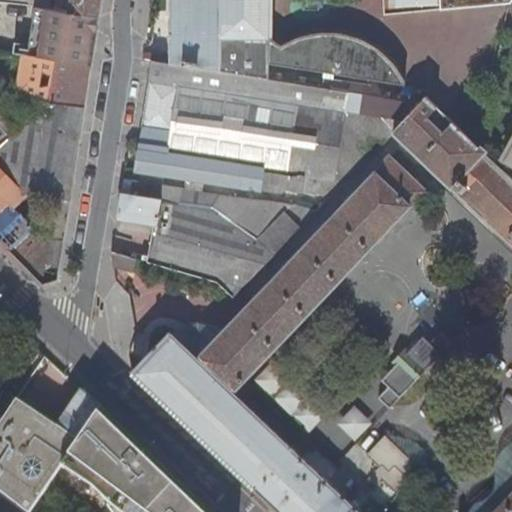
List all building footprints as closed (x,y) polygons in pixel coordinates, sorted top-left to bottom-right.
[(29,0),(28,6),(44,8),(50,9),(51,0),(29,0)] [(71,0),(70,13),(99,17),(101,0),(71,0)] [(270,0),(172,0),(171,56),(165,56),(165,61),(268,78),(270,78),(270,64),(270,55),(271,38),(270,0)] [(508,3),(511,2),(511,0),(442,0),(443,9),(508,3)] [(42,21),(97,30),(99,17),(70,13),(50,9),(44,8),(42,21)] [(42,21),(36,58),(92,66),(97,30),(42,21)] [(284,45),(271,38),(270,55),(270,64),(406,85),(407,80),(394,63),(389,58),(377,48),(370,42),(365,39),(351,35),(339,33),(323,32),(316,34),(301,38),(284,45)] [(19,79),(16,96),(85,106),(92,66),(36,58),(22,55),(20,72),(43,76),(44,72),(52,75),(50,84),(42,86),(42,82),(19,79)] [(339,150),(359,167),(395,129),(422,102),(270,78),(268,78),(165,61),(153,60),(140,140),(142,140),(137,169),(267,190),(268,182),(323,191),(335,180),(339,150)] [(16,96),(0,93),(0,125),(12,137),(79,147),(85,106),(16,96)] [(511,176),(480,145),(428,95),(422,102),(395,129),(511,241),(511,176)] [(0,147),(12,137),(0,125),(0,147)] [(0,147),(0,170),(7,171),(12,137),(0,147)] [(7,171),(73,181),(79,147),(12,137),(7,171)] [(200,358),(171,330),(133,369),(265,496),(281,511),(511,511),(511,493),(494,511),(361,511),(324,476),(234,391),(426,190),(391,157),(200,358)] [(48,239),(50,240),(64,242),(72,187),(57,184),(48,239)] [(173,196),(172,200),(213,207),(253,234),(278,251),(289,240),(302,227),(285,212),(277,221),(256,208),(250,205),(221,196),(183,190),(182,197),(173,196)] [(156,225),(148,261),(218,281),(236,296),(278,251),(253,234),(213,207),(172,200),(122,191),(117,218),(156,225)] [(2,192),(0,194),(0,237),(10,248),(32,227),(37,222),(33,218),(29,221),(16,208),(23,202),(14,192),(10,192),(5,196),(2,192)] [(277,221),(285,212),(292,206),(287,205),(260,202),(256,208),(277,221)] [(285,212),(302,227),(318,209),(292,206),(285,212)] [(32,227),(10,248),(44,282),(58,279),(64,242),(50,240),(50,246),(32,227)] [(136,257),(112,250),(110,268),(132,275),(136,257)] [(390,385),(379,396),(391,408),(453,343),(441,331),(431,342),(424,336),(383,379),(390,385)] [(36,346),(0,398),(0,401),(12,409),(14,406),(48,357),(36,346)] [(42,413),(36,421),(14,406),(12,409),(0,426),(0,491),(27,511),(31,511),(65,462),(102,408),(82,390),(59,424),(42,413)] [(332,423),(350,442),(369,423),(351,404),(332,423)] [(89,479),(124,430),(102,408),(65,462),(89,479)] [(209,511),(124,430),(89,479),(92,481),(90,484),(119,511),(209,511)] [(377,487),(383,481),(398,495),(407,479),(409,473),(413,461),(385,435),(366,454),(379,467),(368,478),(377,487)]
